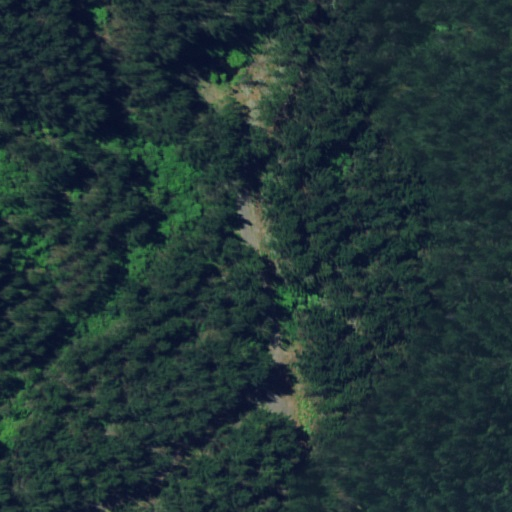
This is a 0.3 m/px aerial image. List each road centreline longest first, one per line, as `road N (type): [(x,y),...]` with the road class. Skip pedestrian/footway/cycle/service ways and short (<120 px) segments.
road 1 (track): [(239,407),(267,289),(267,0)]
road 2 (track): [(105,511),(239,407)]
